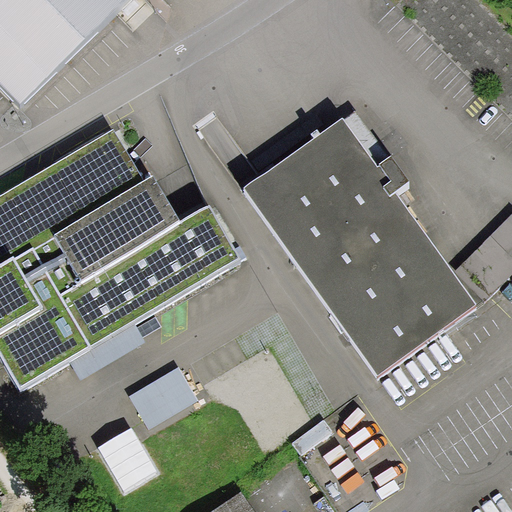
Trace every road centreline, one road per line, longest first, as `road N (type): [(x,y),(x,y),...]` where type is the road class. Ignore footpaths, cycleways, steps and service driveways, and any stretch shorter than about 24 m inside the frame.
road 1 (unknown): [(272,273),(54,401),(35,398),(0,348)]
road 2 (residential): [(0,168),(277,0)]
